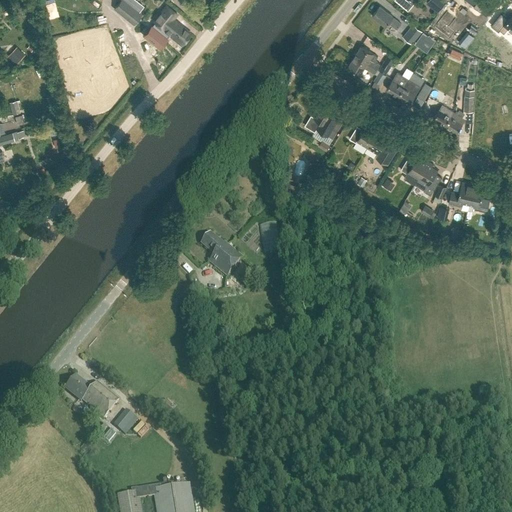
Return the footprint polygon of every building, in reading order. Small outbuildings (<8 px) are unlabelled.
[(48,0),(44,0),(40,1),(43,11),(45,22),(53,20),(51,9),(48,0)] [(120,0),(114,9),(134,25),(144,14),(126,0),(120,0)] [(126,0),(141,12),(146,6),(138,0),(126,0)] [(395,0),(396,0),(408,11),(414,4),(408,0),(395,0)] [(428,0),(427,1),(438,10),(444,3),(441,0),(428,0)] [(497,0),(469,0),(487,14),(497,0)] [(182,44),(190,34),(172,19),(177,14),(167,6),(154,22),(182,44)] [(401,24),(393,17),(393,16),(380,6),(372,16),(385,26),(388,23),(397,29),(401,24)] [(511,14),(508,19),(501,13),(491,25),(499,32),(500,30),(504,33),(508,28),(511,31),(511,14)] [(457,27),(466,35),(474,26),(483,18),(480,15),(470,25),(464,19),(457,27)] [(422,32),(413,24),(403,36),(412,44),(422,32)] [(423,41),(429,48),(437,40),(430,33),(423,41)] [(361,46),(355,56),(377,69),(380,64),(375,61),(378,56),(370,52),(361,46)] [(25,55),(20,50),(11,59),(16,64),(25,55)] [(355,56),(349,66),(361,74),(365,67),(375,73),(377,70),(377,69),(355,56)] [(379,70),(385,74),(390,65),(384,61),(379,70)] [(395,76),(387,89),(398,96),(406,83),(409,79),(413,72),(407,68),(403,75),(397,72),(395,76)] [(374,81),(381,85),(387,75),(380,72),(374,81)] [(406,83),(398,96),(410,104),(418,90),(421,86),(415,82),(419,76),(413,72),(409,79),(406,83)] [(452,78),(449,84),(457,88),(459,82),(452,78)] [(427,84),(421,93),(427,96),(432,87),(427,84)] [(473,112),(475,90),(466,89),(464,111),(473,112)] [(10,103),(13,114),(19,112),(16,101),(10,103)] [(329,119),(336,108),(324,101),(314,118),(313,117),(308,125),(316,130),(317,129),(328,135),(335,122),(329,119)] [(446,125),(454,112),(442,105),(434,118),(446,125)] [(456,111),(455,113),(454,112),(446,125),(457,132),(465,119),(462,117),(464,114),(459,110),(458,112),(456,111)] [(367,147),(378,130),(373,127),(372,130),(366,126),(363,130),(357,126),(350,139),(356,143),(357,141),(367,147)] [(378,130),(367,147),(378,153),(375,157),(388,165),(397,150),(384,143),(387,139),(381,135),(382,133),(378,130)] [(13,133),(0,136),(0,145),(15,141),(13,133)] [(330,146),(322,141),(319,147),(327,152),(330,146)] [(404,179),(415,185),(429,161),(424,159),(423,161),(417,157),(415,161),(409,157),(401,170),(407,174),(404,179)] [(433,164),(429,161),(415,185),(425,191),(425,192),(431,195),(434,190),(442,178),(436,174),(438,170),(432,166),(433,164)] [(391,190),(396,184),(388,178),(383,185),(391,190)] [(469,204),(473,184),(462,182),(459,193),(451,191),(449,204),(462,207),(463,202),(469,204)] [(442,198),(447,187),(441,184),(436,195),(442,198)] [(473,184),(469,204),(474,205),(473,210),(487,213),(490,200),(482,199),(485,187),(473,184)] [(430,216),(434,210),(426,205),(422,211),(430,216)] [(461,233),(452,230),(450,236),(459,239),(461,233)] [(223,244),(211,234),(202,245),(215,256),(209,262),(227,277),(243,258),(225,242),(223,244)] [(91,389),(75,376),(65,389),(81,402),(82,400),(104,419),(119,400),(97,382),(91,389)] [(168,414),(175,407),(167,399),(160,406),(168,414)] [(121,433),(134,417),(125,410),(113,426),(121,433)] [(144,420),(135,428),(144,437),(153,428),(144,420)] [(175,486),(175,482),(131,489),(131,493),(117,495),(120,511),(140,511),(138,499),(154,496),(156,511),(193,511),(189,483),(175,486)]
